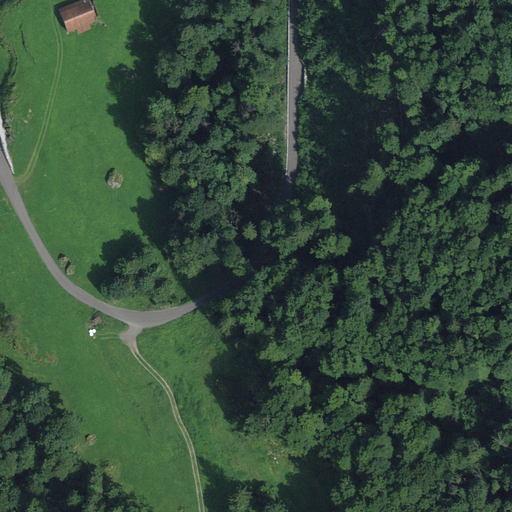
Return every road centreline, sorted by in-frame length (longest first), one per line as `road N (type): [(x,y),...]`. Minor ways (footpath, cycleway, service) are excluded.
road 1 (tertiary): [(294,0),(290,158),(276,222),(246,268),(203,299),(145,318),(85,298),(50,265),(0,170)]
road 2 (track): [(131,317),(135,351),(161,380),(189,444),(201,511)]
